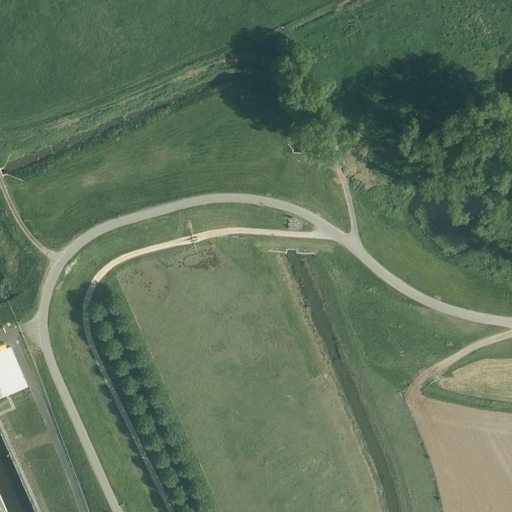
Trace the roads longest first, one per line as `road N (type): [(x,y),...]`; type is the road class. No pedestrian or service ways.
road 1 (unclassified): [(119,511),(41,324),(58,266),(88,234),(218,199),(275,203),(436,308),(511,324)]
road 2 (track): [(348,199),(275,28)]
road 3 (track): [(406,394),(476,345),(511,335)]
